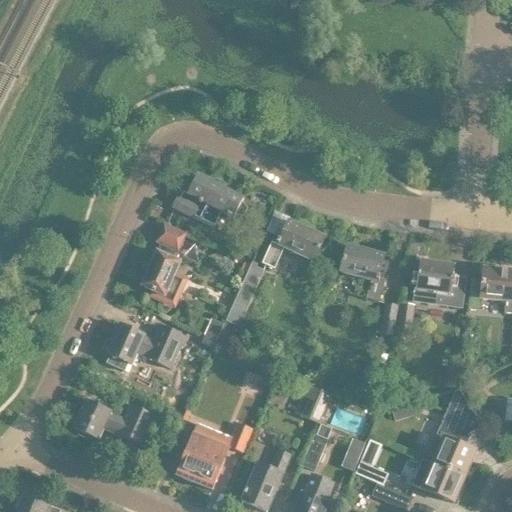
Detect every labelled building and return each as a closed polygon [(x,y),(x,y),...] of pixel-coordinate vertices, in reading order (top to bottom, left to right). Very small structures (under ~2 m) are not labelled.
[(170,209),(172,210),(165,224),(171,227),(178,213),(192,220),(194,217),(212,227),(219,214),(232,221),(242,202),(195,177),(185,196),(187,197),(184,203),(176,198),(170,209)] [(149,297),(169,306),(173,304),(182,284),(180,280),(172,276),(177,263),(179,264),(182,256),(177,254),(184,236),(162,226),(154,244),(159,246),(156,253),(154,253),(139,287),(151,293),(149,297)] [(320,242),(285,226),(278,241),(272,239),(261,265),(272,270),(281,250),(311,264),(320,242)] [(367,283),(362,300),(374,304),(381,281),(373,280),(380,258),(345,247),(337,273),(367,283)] [(245,275),(248,267),(242,264),(238,272),(245,275)] [(417,264),(414,292),(412,306),(463,311),(466,282),(451,281),(453,268),(417,264)] [(234,328),(237,330),(262,273),(249,267),(223,324),(234,328)] [(468,281),(466,311),(478,312),(479,303),(479,300),(504,303),(503,305),(502,315),(511,315),(511,273),(483,270),(481,282),(468,281)] [(385,339),(393,308),(382,305),(374,336),(385,339)] [(407,342),(412,308),(399,306),(394,340),(407,342)] [(216,338),(223,321),(211,316),(204,333),(216,338)] [(212,349),(223,353),(234,328),(223,324),(212,349)] [(108,357),(104,366),(123,374),(127,366),(130,367),(137,353),(148,358),(147,362),(169,372),(184,339),(157,327),(150,342),(143,339),(144,338),(117,326),(104,356),(108,357)] [(208,355),(210,351),(213,343),(202,338),(197,350),(208,355)] [(382,367),(387,355),(371,349),(367,359),(373,361),(372,363),(382,367)] [(374,384),(379,370),(366,366),(361,380),(374,384)] [(455,372),(444,371),(442,389),(454,390),(455,372)] [(176,383),(165,409),(180,416),(191,390),(176,383)] [(293,416),(317,426),(329,396),(305,386),(293,416)] [(466,400),(475,395),(470,386),(461,392),(466,400)] [(437,453),(432,464),(464,478),(475,452),(464,448),(468,439),(467,436),(480,428),(458,393),(456,393),(430,450),(437,453)] [(511,401),(505,400),(502,422),(511,423),(511,401)] [(84,402),(70,432),(96,443),(102,430),(114,435),(113,437),(142,449),(155,419),(127,406),(120,420),(108,415),(109,413),(84,402)] [(407,406),(410,417),(420,414),(417,403),(407,406)] [(163,419),(174,424),(178,416),(167,411),(163,419)] [(173,478),(211,493),(222,465),(227,451),(226,451),(226,449),(241,455),(250,431),(236,425),(229,440),(194,427),(190,437),(185,450),(173,478)] [(318,426),(314,437),(325,442),(330,430),(318,426)] [(311,471),(314,465),(324,443),(311,437),(299,466),(311,471)] [(238,504),(257,511),(263,511),(283,468),(287,457),(276,451),(267,470),(255,465),(238,504)] [(353,476),(375,486),(399,495),(404,484),(386,476),(387,476),(367,468),(372,458),(361,453),(356,463),(359,465),(353,476)] [(419,474),(414,488),(453,504),(464,478),(432,464),(426,477),(419,474)] [(291,511),(321,511),(332,486),(309,476),(301,495),(299,494),(291,511)] [(411,499),(399,495),(375,486),(370,499),(400,511),(405,511),(410,500),(411,499)] [(58,511),(22,497),(15,511),(58,511)]
